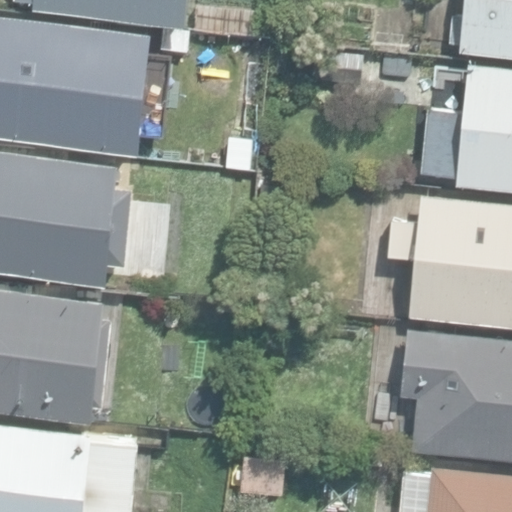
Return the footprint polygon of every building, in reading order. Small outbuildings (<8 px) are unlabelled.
[(32,0),(33,0),(188,15),(189,0),(32,0)] [(463,40),(511,45),(511,0),(453,0),(450,32),(463,33),(463,40)] [(0,128),(143,144),(157,24),(0,7),(0,128)] [(330,84),(366,87),(369,52),(334,49),(330,84)] [(454,175),(511,180),(511,57),(466,53),(461,103),(426,99),(420,165),(455,168),(454,175)] [(254,167),(257,135),(230,132),(227,165),(254,167)] [(0,260),(112,272),(114,253),(130,254),(137,177),(123,175),(125,151),(0,139),(0,260)] [(282,208),(284,183),(265,181),(263,207),(282,208)] [(409,307),(511,318),(511,194),(423,185),(420,215),(391,212),(388,248),(415,251),(409,307)] [(0,406),(98,417),(100,402),(107,402),(117,315),(111,313),(111,295),(0,284),(0,406)] [(248,388),(290,393),(298,319),(257,314),(248,388)] [(416,447),(511,457),(511,335),(413,324),(405,392),(422,394),(416,447)] [(0,511),(138,511),(145,438),(98,434),(99,427),(0,418),(0,511)] [(245,489),(287,492),(290,456),(249,452),(245,489)] [(364,465),(384,467),(386,455),(365,453),(364,465)] [(511,511),(511,467),(431,459),(430,466),(403,463),(397,511),(511,511)]
